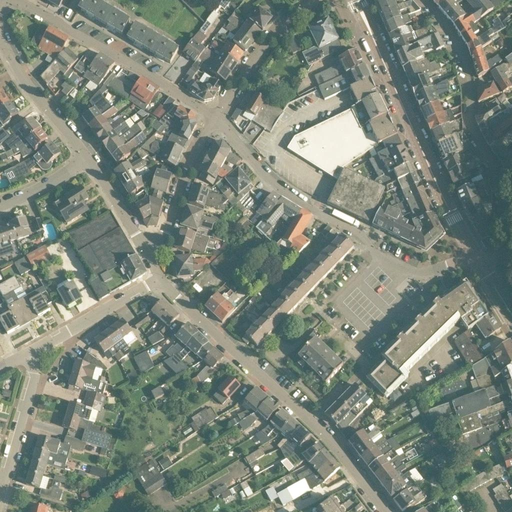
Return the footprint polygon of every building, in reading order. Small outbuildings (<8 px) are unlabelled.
[(52,0),(50,4),(59,9),(63,0),(52,0)] [(100,23),(108,10),(103,7),(105,5),(97,0),(91,0),(90,0),(84,0),(79,10),(100,23)] [(226,0),(223,0),(218,7),(221,9),(224,12),(229,5),(231,3),(226,0)] [(373,0),(379,15),(412,2),(410,0),(373,0)] [(447,0),(430,0),(438,9),(447,0)] [(480,19),(494,10),(488,2),(485,0),(447,0),(438,9),(453,26),(465,17),(456,6),(465,1),(474,11),(469,15),(475,23),(480,19)] [(488,2),(494,10),(505,2),(503,0),(490,0),(490,1),(488,2)] [(409,16),(420,11),(412,2),(379,15),(384,26),(401,19),(402,19),(400,14),(407,11),(409,16)] [(258,11),(255,9),(254,8),(245,19),(249,22),(249,21),(262,32),(265,29),(267,25),(271,20),(265,14),(266,13),(261,8),(258,11)] [(108,10),(100,23),(122,36),(129,23),(124,20),(126,17),(114,10),(113,13),(108,10)] [(388,36),(406,29),(405,26),(411,23),(410,20),(416,18),(414,14),(420,12),(420,11),(409,16),(402,19),(401,19),(384,26),(388,36)] [(511,14),(501,23),(505,29),(506,29),(511,23),(511,14)] [(493,36),(505,29),(501,23),(497,19),(492,23),(494,25),(492,27),(494,29),(476,41),(474,37),(482,31),(477,23),(481,21),(480,19),(475,23),(469,15),(465,17),(453,26),(467,48),(471,57),(481,50),(491,43),(488,40),(493,36)] [(227,22),(253,43),(261,33),(248,23),(245,28),(231,17),(227,22)] [(308,67),(319,62),(327,57),(327,56),(341,49),(340,45),(338,41),(337,39),(338,37),(336,34),(334,34),(331,28),(333,26),(331,23),(329,23),(328,21),(309,30),(317,47),(302,54),(308,67)] [(245,52),(253,43),(227,22),(222,30),(226,33),(227,31),(236,38),(233,42),(245,52)] [(135,26),(127,39),(134,43),(143,49),(149,52),(156,39),(152,36),(153,33),(141,26),(140,29),(135,26)] [(431,27),(423,30),(427,40),(438,35),(433,29),(431,27)] [(417,45),(427,40),(423,30),(412,34),(409,28),(406,29),(388,36),(396,54),(417,45)] [(57,59),(66,50),(65,50),(63,49),(68,40),(50,30),(39,49),(57,59)] [(195,64),(198,59),(202,55),(206,50),(205,50),(201,47),(207,38),(204,36),(199,32),(193,40),(182,54),(194,63),(195,64)] [(423,61),(427,60),(424,61),(423,59),(421,55),(431,51),(431,50),(434,49),(436,52),(444,48),(438,35),(427,40),(417,45),(396,54),(403,69),(415,64),(423,61)] [(293,55),(299,52),(292,38),(286,43),(293,55)] [(161,42),(156,39),(149,52),(170,65),(178,52),(175,50),(177,47),(172,44),(163,39),(161,42)] [(221,54),(237,64),(243,55),(227,45),(224,49),(214,42),(214,43),(212,41),(208,46),(210,47),(221,54)] [(208,51),(205,56),(231,74),(237,65),(237,64),(221,54),(210,47),(208,46),(220,55),(218,58),(208,51)] [(57,59),(40,78),(47,86),(60,72),(64,76),(70,70),(78,61),(66,50),(57,59)] [(481,50),(471,57),(477,79),(485,76),(486,75),(502,62),(497,57),(487,64),(485,57),(484,58),(483,56),(481,50)] [(319,88),(363,67),(356,52),(332,63),(334,68),(314,77),(319,88)] [(94,76),(106,59),(100,55),(92,66),(90,64),(91,63),(84,57),(74,70),(80,75),(82,73),(84,75),(83,76),(84,77),(91,82),(95,76),(94,76)] [(205,56),(202,55),(198,59),(198,60),(211,68),(208,73),(224,83),(230,74),(231,74),(205,56)] [(511,78),(511,55),(505,61),(507,64),(490,75),(488,76),(490,79),(492,78),(496,84),(497,87),(511,78)] [(95,76),(91,82),(98,87),(115,65),(106,59),(94,76),(95,76)] [(439,71),(449,67),(446,61),(437,64),(436,62),(429,65),(427,60),(423,61),(415,64),(403,69),(409,83),(438,72),(439,71)] [(369,82),(370,82),(363,67),(319,88),(319,90),(324,101),(349,90),(350,90),(369,81),(369,82)] [(68,80),(73,73),(70,70),(64,77),(68,80)] [(441,76),(440,76),(438,72),(409,83),(414,97),(431,89),(431,90),(441,86),(438,81),(429,85),(428,82),(441,76)] [(205,83),(205,84),(208,102),(212,101),(222,87),(210,79),(204,75),(201,80),(205,83)] [(511,78),(497,87),(496,84),(478,92),(478,104),(491,99),(502,94),(502,95),(511,89),(511,88),(511,78)] [(136,106),(150,86),(142,80),(133,93),(122,86),(123,85),(115,79),(106,89),(117,96),(123,98),(128,101),(136,106)] [(446,101),(460,95),(458,84),(456,79),(446,83),(441,86),(431,90),(431,89),(414,97),(421,112),(446,101)] [(338,182),(344,170),(343,170),(350,165),(373,149),(379,145),(397,137),(394,132),(392,133),(391,132),(393,130),(372,86),(370,82),(369,82),(369,81),(350,90),(352,95),(357,106),(351,109),(350,111),(294,139),(287,150),(326,175),(338,182)] [(66,97),(73,89),(66,82),(61,88),(63,90),(61,93),(66,97)] [(208,102),(205,84),(202,85),(196,82),(189,93),(204,103),(208,102)] [(150,86),(136,106),(145,112),(151,102),(154,104),(159,96),(156,94),(158,91),(150,86)] [(89,128),(111,111),(112,110),(99,92),(89,104),(95,111),(83,120),(89,128)] [(0,111),(10,105),(2,94),(0,94),(0,111)] [(254,118),(265,101),(256,96),(246,112),(254,117),(254,118)] [(487,122),(501,114),(500,114),(506,110),(502,105),(499,107),(495,100),(492,102),(485,105),(489,111),(476,119),(478,127),(487,122)] [(254,117),(252,122),(264,130),(270,134),(283,114),(265,101),(254,118),(254,117)] [(426,123),(452,112),(449,106),(448,107),(446,101),(421,112),(426,123)] [(0,135),(5,133),(2,129),(9,124),(8,122),(17,116),(10,105),(0,111),(0,135)] [(159,119),(166,111),(160,106),(152,115),(159,119)] [(94,136),(117,119),(117,118),(112,122),(110,119),(117,114),(114,109),(115,107),(112,110),(111,111),(89,128),(94,135),(94,136)] [(177,126),(196,122),(195,118),(180,108),(172,120),(167,115),(158,124),(162,128),(163,127),(164,129),(177,126)] [(431,134),(461,121),(460,121),(455,123),(453,119),(461,115),(461,108),(452,112),(426,123),(431,134)] [(511,118),(510,119),(492,132),(490,128),(489,123),(501,114),(487,122),(478,127),(480,133),(485,142),(489,149),(511,132),(511,118)] [(100,144),(125,125),(121,119),(119,121),(117,119),(94,136),(100,144)] [(119,141),(135,128),(130,121),(125,125),(100,144),(105,151),(119,141)] [(162,128),(158,124),(155,121),(150,127),(157,133),(162,128)] [(435,145),(462,134),(461,121),(431,134),(435,145)] [(19,148),(39,131),(31,122),(26,126),(26,125),(20,129),(20,130),(20,131),(23,135),(17,140),(15,138),(6,144),(11,151),(5,154),(5,155),(19,148)] [(176,128),(171,136),(178,140),(179,137),(188,142),(197,127),(196,122),(177,126),(176,128)] [(137,139),(142,134),(137,127),(135,128),(119,141),(105,151),(106,150),(111,158),(137,139)] [(19,148),(5,155),(7,160),(20,154),(23,159),(33,154),(35,152),(35,153),(41,149),(40,147),(46,142),(48,141),(47,140),(45,137),(39,131),(19,148)] [(511,165),(511,151),(509,154),(506,150),(511,144),(511,132),(489,149),(496,157),(499,163),(506,171),(511,165)] [(5,133),(0,135),(0,145),(9,139),(5,133)] [(137,139),(111,158),(117,166),(130,156),(128,154),(146,140),(142,134),(137,139)] [(443,163),(472,150),(462,134),(435,145),(443,163)] [(379,145),(373,149),(377,157),(379,161),(381,160),(383,164),(392,160),(390,155),(402,149),(397,137),(382,144),(379,145)] [(177,142),(169,139),(166,144),(168,145),(167,148),(154,143),(156,139),(152,138),(145,144),(145,145),(152,148),(179,160),(183,151),(174,147),(177,142)] [(210,153),(225,161),(235,167),(241,162),(229,155),(230,152),(222,143),(215,144),(210,153)] [(51,166),(50,164),(60,156),(51,145),(36,156),(23,164),(11,170),(17,182),(32,175),(29,171),(36,166),(37,165),(41,170),(43,171),(45,172),(47,172),(49,171),(50,169),(51,168),(51,166)] [(175,169),(179,160),(152,148),(145,145),(141,149),(149,153),(162,159),(161,162),(175,169)] [(377,157),(369,161),(378,179),(381,178),(410,164),(402,149),(390,155),(392,160),(383,164),(381,160),(379,161),(377,157)] [(470,159),(475,157),(471,159),(470,158),(462,161),(460,156),(472,150),(443,163),(448,174),(472,163),(470,159)] [(141,160),(145,158),(137,153),(136,154),(140,161),(131,167),(128,164),(114,172),(119,180),(133,172),(144,165),(141,160)] [(223,166),(225,161),(210,153),(204,163),(220,172),(222,173),(220,177),(224,180),(233,172),(223,166)] [(456,193),(472,186),(467,174),(481,167),(477,161),(475,157),(470,159),(472,163),(448,174),(456,193)] [(223,180),(224,180),(220,177),(222,173),(220,172),(204,163),(199,173),(202,174),(199,179),(212,186),(217,177),(223,180)] [(382,189),(414,175),(410,165),(410,164),(381,178),(378,179),(377,180),(374,185),(382,189)] [(124,188),(149,172),(146,168),(144,165),(133,172),(119,180),(124,188)] [(344,170),(349,173),(353,171),(350,165),(343,170),(344,170)] [(154,180),(169,185),(172,177),(169,176),(170,171),(162,169),(160,173),(157,172),(152,171),(149,173),(150,175),(149,175),(150,177),(155,179),(154,179),(154,180)] [(368,225),(384,190),(382,189),(374,185),(355,176),(349,173),(344,170),(338,182),(327,206),(368,225)] [(223,195),(245,178),(238,171),(226,180),(229,184),(220,192),(223,195)] [(150,175),(149,173),(149,172),(124,188),(129,197),(133,195),(135,199),(144,192),(142,189),(143,188),(142,185),(152,179),(154,179),(155,179),(150,177),(149,175),(150,175)] [(401,193),(419,185),(414,175),(382,189),(384,190),(386,189),(386,195),(399,189),(401,193)] [(233,208),(235,206),(247,195),(253,189),(251,186),(252,186),(245,178),(223,195),(226,199),(235,191),(239,196),(235,200),(235,199),(229,204),(233,208)] [(166,194),(169,185),(154,180),(149,194),(153,195),(161,198),(165,199),(166,194)] [(474,197),(490,188),(487,180),(481,182),(472,186),(456,193),(463,209),(477,201),(474,197)] [(398,206),(423,195),(419,185),(401,193),(391,197),(394,202),(390,204),(391,209),(398,206)] [(220,204),(220,205),(222,207),(228,202),(223,196),(221,198),(208,194),(209,191),(194,186),(191,196),(220,204)] [(470,223),(491,210),(491,195),(490,188),(474,197),(477,201),(463,209),(465,215),(470,223)] [(67,225),(88,211),(83,204),(88,201),(80,189),(54,205),(67,225)] [(151,216),(149,199),(144,192),(135,199),(139,205),(135,207),(143,221),(151,216)] [(269,215),(281,199),(273,194),(260,209),(261,210),(257,214),(259,217),(252,225),(255,228),(268,214),(269,215)] [(160,203),(161,198),(153,195),(151,199),(149,199),(151,216),(143,221),(147,227),(156,227),(159,219),(163,204),(160,203)] [(247,195),(235,206),(241,213),(244,209),(247,212),(255,203),(247,195)] [(405,230),(401,240),(425,251),(442,235),(432,215),(423,195),(398,206),(403,218),(402,219),(403,223),(407,225),(411,225),(414,232),(413,234),(405,230)] [(222,207),(220,205),(220,204),(191,196),(188,205),(203,209),(204,205),(218,209),(218,210),(224,212),(225,208),(222,207)] [(300,212),(301,212),(281,199),(269,215),(268,214),(255,228),(256,229),(263,236),(271,228),(283,214),(288,218),(295,222),(301,213),(300,212)] [(405,230),(407,225),(403,223),(402,219),(403,218),(398,206),(391,209),(386,211),(384,210),(380,208),(372,227),(401,240),(405,230)] [(184,217),(213,227),(214,227),(220,221),(211,218),(210,220),(201,217),(202,213),(187,208),(184,217)] [(487,227),(488,227),(489,219),(488,218),(491,217),(491,210),(470,223),(476,234),(487,227)] [(301,213),(295,222),(286,236),(283,241),(292,246),(289,252),(297,256),(310,244),(299,237),(311,217),(302,212),(301,212),(300,212),(301,213)] [(136,258),(128,243),(111,213),(68,236),(95,281),(90,284),(99,302),(144,276),(145,272),(136,258)] [(211,232),(213,227),(184,217),(181,227),(196,231),(198,228),(211,232)] [(10,226),(15,240),(29,235),(23,219),(9,224),(10,226)] [(36,233),(43,231),(39,220),(32,222),(36,233)] [(245,235),(252,228),(247,223),(240,229),(245,235)] [(9,242),(15,240),(10,226),(0,230),(0,248),(1,250),(11,246),(9,242)] [(325,238),(332,231),(328,227),(321,234),(325,238)] [(487,227),(476,234),(485,250),(489,248),(490,227),(488,227),(487,227)] [(177,240),(206,249),(213,251),(216,242),(209,240),(209,239),(195,235),(180,230),(177,240)] [(215,233),(214,235),(213,239),(213,240),(222,242),(218,234),(215,233)] [(333,246),(345,258),(353,250),(341,238),(333,246)] [(205,254),(206,249),(177,240),(174,249),(190,253),(191,250),(205,254)] [(228,250),(224,244),(219,251),(223,254),(228,250)] [(328,275),(345,258),(333,246),(316,263),(328,275)] [(26,258),(33,269),(51,260),(45,248),(26,258)] [(220,289),(239,272),(222,256),(204,271),(220,289)] [(33,269),(26,258),(26,257),(14,264),(21,276),(33,270),(33,269)] [(204,266),(205,268),(210,264),(206,260),(192,262),(191,258),(175,260),(176,270),(204,266)] [(310,293),(328,275),(316,263),(298,281),(310,293)] [(202,271),(205,268),(204,266),(176,270),(177,279),(193,277),(193,273),(202,271)] [(9,287),(17,282),(15,277),(6,282),(9,287)] [(71,284),(69,280),(57,287),(68,307),(81,300),(72,284),(71,284)] [(293,311),(310,293),(298,281),(281,299),(293,311)] [(21,288),(17,282),(9,287),(6,282),(0,285),(0,292),(8,307),(7,307),(10,312),(0,318),(0,321),(7,335),(19,328),(18,327),(30,321),(24,310),(20,313),(15,303),(18,301),(13,292),(21,288)] [(480,323),(490,316),(481,304),(482,303),(478,297),(477,298),(466,282),(465,282),(448,294),(448,293),(443,296),(444,298),(438,302),(430,309),(429,308),(421,316),(422,317),(412,327),(411,326),(403,334),(404,335),(394,344),(393,343),(385,351),(386,353),(382,356),(384,358),(382,360),(384,362),(380,366),(379,365),(370,373),(372,374),(366,379),(384,397),(403,379),(399,375),(457,318),(467,332),(480,323)] [(214,317),(234,295),(226,287),(221,292),(224,296),(221,299),(217,296),(205,308),(214,317)] [(24,310),(30,321),(37,316),(38,318),(50,311),(41,295),(29,302),(27,297),(18,301),(15,303),(20,313),(24,310)] [(234,295),(214,317),(222,324),(234,311),(230,308),(238,299),(234,295)] [(283,320),(293,311),(281,299),(282,300),(272,310),(283,320)] [(162,301),(151,313),(155,317),(160,321),(171,309),(162,301)] [(171,309),(160,321),(164,325),(159,331),(163,334),(179,317),(171,309)] [(275,329),(283,320),(272,310),(263,318),(275,330),(275,329)] [(150,321),(146,316),(140,321),(143,326),(150,321)] [(480,323),(481,325),(478,326),(487,339),(501,330),(491,316),(490,316),(480,323)] [(266,338),(275,330),(263,318),(255,327),(266,338)] [(113,328),(122,340),(132,334),(122,321),(113,328)] [(137,331),(143,326),(140,321),(133,325),(137,331)] [(180,353),(198,335),(188,325),(176,338),(179,342),(174,348),(173,347),(166,354),(171,358),(180,353)] [(257,347),(266,338),(255,327),(245,337),(250,342),(257,347)] [(127,347),(122,340),(113,328),(103,335),(118,354),(122,351),(127,347)] [(153,346),(164,340),(158,333),(148,340),(153,346)] [(114,357),(118,354),(103,335),(94,342),(104,354),(108,351),(113,358),(114,357)] [(202,361),(214,350),(198,335),(180,353),(171,358),(178,365),(191,352),(197,358),(198,357),(202,361)] [(455,341),(454,344),(469,367),(470,369),(471,368),(477,365),(481,362),(464,335),(455,341)] [(247,345),(250,342),(245,337),(242,341),(247,345)] [(326,385),(333,378),(343,368),(315,340),(298,357),(326,385)] [(486,360),(477,365),(479,373),(511,357),(511,347),(510,343),(486,360)] [(214,350),(202,361),(208,366),(197,377),(201,384),(217,372),(213,369),(223,358),(214,350)] [(118,354),(122,360),(127,357),(122,351),(118,354)] [(100,363),(86,352),(86,353),(87,354),(84,362),(82,362),(82,361),(77,360),(73,375),(72,376),(86,380),(92,381),(96,369),(106,372),(107,371),(107,370),(100,363)] [(142,375),(154,368),(146,353),(134,359),(142,375)] [(119,362),(122,360),(118,354),(114,357),(116,359),(118,363),(119,362)] [(511,372),(511,371),(511,357),(479,373),(481,379),(492,376),(494,375),(495,380),(511,373),(511,372)] [(481,379),(479,373),(477,365),(471,368),(475,380),(476,381),(470,383),(474,395),(478,393),(479,394),(493,389),(495,390),(511,383),(511,371),(511,372),(511,373),(495,380),(494,375),(492,376),(481,379)] [(92,381),(86,380),(72,376),(68,390),(73,392),(74,389),(82,392),(90,393),(100,396),(101,393),(98,393),(101,384),(92,381)] [(228,400),(239,388),(230,378),(218,391),(218,392),(213,398),(222,406),(227,400),(228,400)] [(458,421),(511,400),(511,383),(495,390),(493,389),(479,394),(478,393),(474,395),(451,403),(458,421)] [(338,403),(355,420),(364,411),(371,404),(354,386),(350,391),(338,403)] [(155,401),(164,397),(160,388),(151,394),(155,401)] [(10,399),(11,393),(3,390),(1,397),(10,399)] [(256,415),(269,401),(256,390),(243,404),(251,410),(238,417),(238,419),(230,423),(233,428),(243,421),(256,415)] [(88,401),(104,406),(106,398),(100,396),(90,393),(88,401)] [(508,418),(511,416),(511,400),(458,421),(463,436),(482,429),(508,420),(508,418)] [(98,413),(101,414),(104,406),(88,401),(86,409),(83,408),(70,404),(67,416),(89,423),(93,411),(98,413)] [(256,415),(243,421),(250,428),(259,418),(266,423),(279,410),(269,401),(256,415)] [(348,427),(355,420),(338,403),(330,411),(329,409),(326,409),(324,411),(324,414),(326,415),(325,416),(336,426),(336,427),(345,439),(352,431),(348,427)] [(218,419),(211,409),(201,416),(200,414),(191,420),(194,424),(181,431),(187,440),(199,431),(218,419)] [(418,411),(411,415),(413,420),(420,416),(418,411)] [(280,433),(291,420),(281,412),(265,430),(255,436),(262,442),(266,437),(267,438),(275,429),(280,433)] [(105,436),(90,432),(93,424),(89,423),(67,416),(63,428),(76,432),(77,428),(84,430),(80,443),(101,449),(105,436)] [(280,451),(300,428),(291,420),(280,433),(285,438),(277,448),(280,451)] [(300,428),(280,451),(284,455),(288,451),(288,452),(295,445),(299,449),(301,452),(317,443),(310,437),(300,428)] [(370,442),(377,437),(380,434),(377,430),(367,437),(363,432),(348,444),(355,452),(370,442)] [(376,450),(387,442),(383,438),(380,440),(377,437),(370,442),(355,452),(362,462),(376,450)] [(82,443),(66,439),(64,445),(53,442),(40,438),(36,450),(51,455),(57,456),(59,450),(69,452),(70,450),(82,454),(85,444),(82,443)] [(384,460),(395,454),(387,442),(376,450),(362,462),(368,469),(383,458),(384,460)] [(289,472),(293,469),(298,465),(299,466),(304,461),(308,465),(324,451),(319,445),(313,451),(310,448),(302,456),(299,453),(286,460),(281,463),(289,472)] [(67,459),(60,457),(57,456),(51,455),(36,450),(33,462),(46,466),(52,468),(54,461),(66,465),(67,459)] [(249,466),(254,463),(264,456),(260,450),(245,459),(249,466)] [(316,474),(332,461),(324,451),(308,465),(308,466),(309,465),(312,469),(299,477),(302,482),(316,474)] [(470,462),(481,456),(478,452),(467,458),(470,462)] [(397,461),(405,456),(404,455),(399,458),(395,454),(384,460),(383,458),(368,469),(374,477),(397,461)] [(402,467),(404,466),(403,466),(394,472),(392,469),(400,463),(407,459),(405,456),(397,461),(374,477),(380,484),(402,467)] [(511,457),(503,460),(505,464),(506,470),(511,468),(511,457)] [(151,462),(148,458),(140,463),(143,467),(133,473),(148,497),(167,486),(151,462)] [(440,470),(449,465),(444,458),(435,462),(440,470)] [(169,468),(164,460),(158,464),(163,471),(169,468)] [(286,491),(292,502),(311,492),(317,488),(339,470),(332,461),(316,474),(302,482),(286,491)] [(42,478),(46,466),(33,462),(29,474),(42,478)] [(254,463),(249,466),(253,472),(258,470),(254,463)] [(507,474),(506,470),(505,464),(492,469),(496,479),(507,474)] [(385,491),(409,473),(404,466),(402,467),(380,484),(385,491)] [(101,478),(103,471),(96,469),(94,476),(101,478)] [(491,482),(496,479),(492,469),(485,472),(491,482)] [(169,483),(176,478),(171,472),(165,476),(169,483)] [(409,473),(385,491),(391,498),(405,488),(408,491),(416,486),(411,478),(413,476),(410,472),(409,473)] [(485,485),(491,482),(485,472),(480,475),(485,485)] [(39,490),(42,478),(29,474),(26,486),(39,490)] [(480,487),(485,485),(480,475),(475,478),(480,487)] [(475,490),(480,487),(475,478),(470,481),(475,490)] [(469,493),(475,490),(470,481),(464,484),(469,493)] [(464,495),(469,493),(464,484),(458,487),(464,495)] [(225,486),(224,487),(212,494),(214,499),(221,495),(228,491),(225,486)] [(504,491),(500,486),(492,491),(495,496),(504,491)] [(59,502),(62,491),(51,488),(50,492),(41,489),(39,496),(59,502)] [(271,503),(278,499),(283,507),(292,502),(286,491),(277,496),(272,488),(265,492),(271,503)] [(115,499),(118,500),(122,499),(123,495),(122,492),(118,490),(115,492),(113,495),(115,499)] [(228,492),(228,491),(221,495),(224,501),(231,497),(228,492)] [(497,503),(508,496),(504,491),(495,496),(494,497),(497,503)] [(413,499),(407,492),(393,502),(401,511),(404,511),(409,508),(411,510),(426,498),(421,492),(413,499)] [(90,497),(88,493),(81,496),(83,501),(90,497)] [(511,501),(509,498),(508,496),(497,503),(501,509),(511,501)] [(333,511),(338,509),(332,501),(316,511),(333,511)] [(511,501),(501,509),(503,511),(508,511),(511,510),(511,501)] [(456,511),(461,508),(456,502),(452,505),(456,511)]
